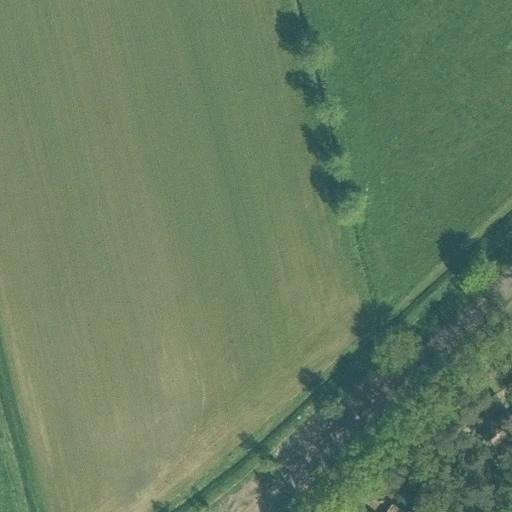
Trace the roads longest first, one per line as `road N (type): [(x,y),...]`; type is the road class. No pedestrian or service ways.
road 1 (tertiary): [(260,511),(511,280)]
road 2 (track): [(506,511),(363,418)]
